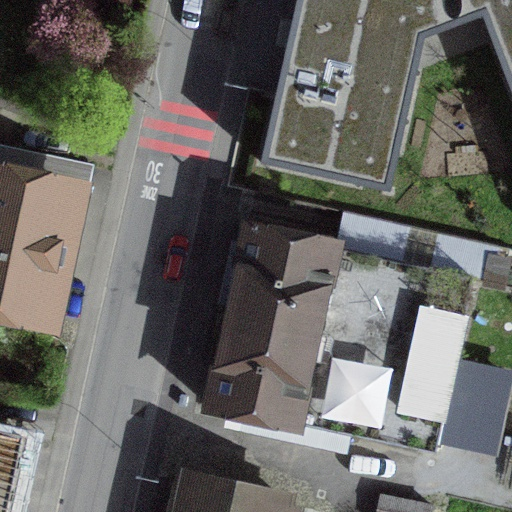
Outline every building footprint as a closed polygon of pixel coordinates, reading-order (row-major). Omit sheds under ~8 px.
[(481,16),(511,95),(511,0),(295,0),(261,162),(389,190),(421,40),(481,16)] [(0,328),(54,339),(83,196),(0,179),(0,328)] [(337,251),(244,231),(204,413),(297,433),(337,251)] [(445,432),(456,375),(465,330),(418,321),(397,423),(445,432)] [(489,447),(502,384),(456,375),(445,432),(444,438),(489,447)] [(0,511),(10,511),(23,448),(0,443),(0,511)] [(283,511),(286,502),(179,481),(172,511),(283,511)] [(425,511),(426,511),(377,501),(375,511),(425,511)]
